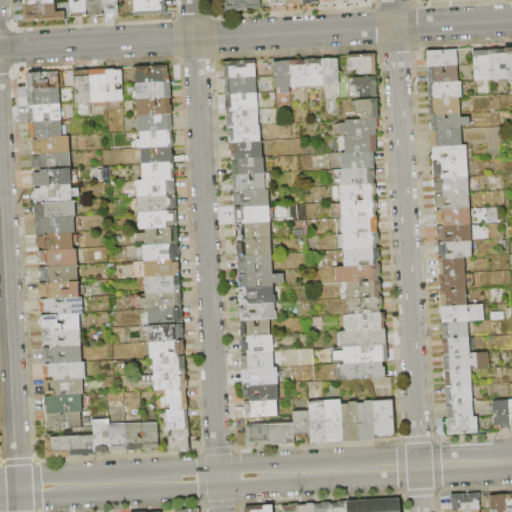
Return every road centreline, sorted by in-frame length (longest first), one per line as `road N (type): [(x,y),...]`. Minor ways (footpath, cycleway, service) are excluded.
road 1 (residential): [(511,19),(0,48)]
road 2 (residential): [(191,0),(219,511)]
road 3 (residential): [(392,0),(418,467)]
road 4 (tertiary): [(418,467),(19,489)]
road 5 (residential): [(20,511),(0,154)]
